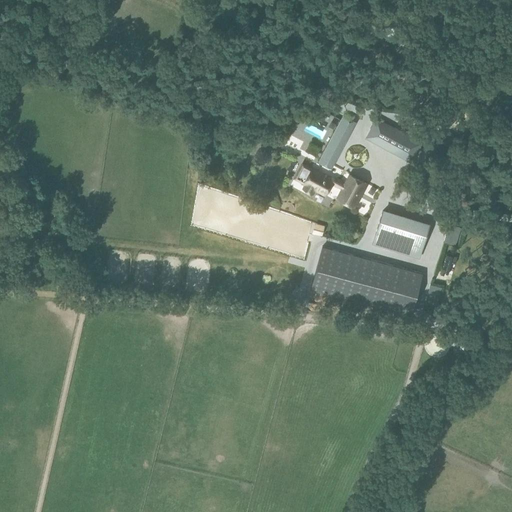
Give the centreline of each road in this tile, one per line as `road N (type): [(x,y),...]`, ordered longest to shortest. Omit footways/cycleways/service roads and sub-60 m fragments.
road 1 (unclassified): [(511,123),(310,0)]
road 2 (unknown): [(511,223),(405,201),(389,190),(378,160)]
